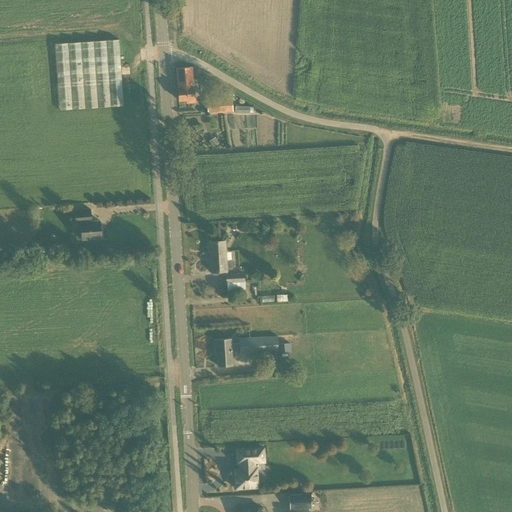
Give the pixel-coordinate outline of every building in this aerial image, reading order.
[(59,110),(114,106),(124,105),(119,39),(54,44),(59,110)] [(177,84),(193,83),(192,66),(176,68),(177,84)] [(195,102),(193,83),(177,84),(179,100),(186,100),(187,103),(195,102)] [(232,99),(222,99),(207,100),(208,113),(233,111),(232,99)] [(215,137),(209,141),(212,147),(218,143),(215,137)] [(90,209),(75,210),(76,223),(80,223),(81,231),(82,239),(101,238),(100,221),(91,221),(90,209)] [(225,260),(224,241),(208,242),(208,252),(210,252),(212,272),(226,271),(226,270),(232,269),(234,268),(233,261),(231,260),(225,260)] [(227,282),(244,282),(244,273),(226,274),(227,282)] [(266,353),(265,343),(278,342),(277,336),(239,338),(239,343),(231,343),(231,338),(214,340),(215,351),(217,351),(218,366),(233,365),(232,351),(240,351),(240,354),(266,353)] [(235,488),(257,487),(256,468),(255,468),(255,462),(264,461),(263,448),(236,449),(237,463),(239,463),(239,469),(234,469),(235,488)] [(288,495),(289,509),(311,508),(310,494),(288,495)]
